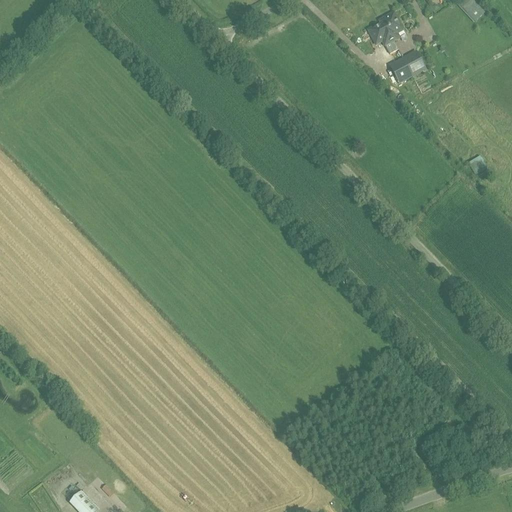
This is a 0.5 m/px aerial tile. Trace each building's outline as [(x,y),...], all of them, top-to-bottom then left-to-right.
[(486,14),(473,0),(462,0),(458,5),(475,24),(486,14)] [(394,14),(380,21),(386,32),(388,31),(394,42),(399,39),(397,34),(403,31),(394,14)] [(386,32),(380,21),(380,22),(381,24),(368,31),(376,46),(382,42),(385,47),(394,42),(388,31),(386,32)] [(403,60),(412,77),(426,70),(416,53),(403,60)] [(412,77),(403,60),(390,67),(399,85),(412,77)] [(96,511),(98,511),(81,493),(70,504),(77,511),(96,511)]
